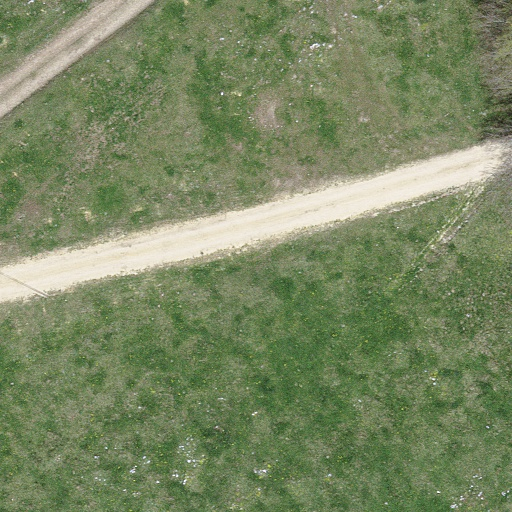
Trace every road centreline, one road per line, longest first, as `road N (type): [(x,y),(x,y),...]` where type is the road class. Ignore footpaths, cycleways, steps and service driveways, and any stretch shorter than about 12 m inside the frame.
road 1 (track): [(0,297),(511,158)]
road 2 (track): [(0,117),(150,0)]
